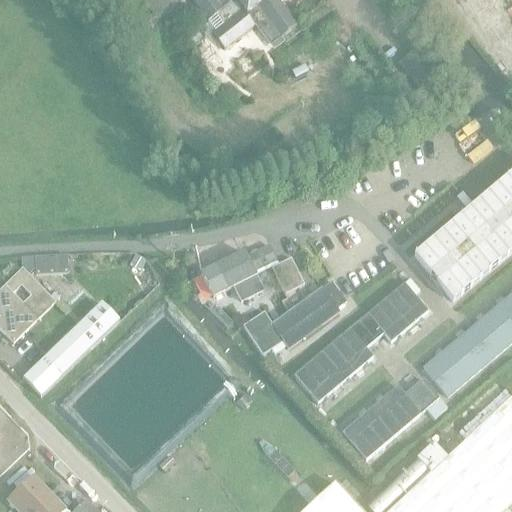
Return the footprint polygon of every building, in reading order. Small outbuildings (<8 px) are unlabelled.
[(189,0),(190,0),(207,22),(215,32),(211,35),(224,51),(254,28),(269,48),(270,46),(280,39),(295,27),(288,18),(298,10),(289,0),(189,0)] [(511,174),(414,258),(453,304),(511,253),(511,174)] [(464,210),(471,205),(462,194),(456,200),(464,210)] [(244,255),(214,270),(201,277),(212,300),(231,290),(239,306),(262,294),(254,278),(256,277),(254,273),(276,262),(269,248),(247,259),(244,255)] [(34,259),(35,271),(35,277),(69,275),(67,257),(34,259)] [(135,257),(129,267),(139,274),(145,263),(135,257)] [(35,271),(34,259),(20,260),(21,272),(22,271),(28,277),(35,271)] [(285,296),(304,287),(291,260),(271,270),(285,296)] [(0,333),(13,346),(55,305),(28,277),(22,271),(21,272),(0,292),(0,333)] [(264,315),(242,329),(262,359),(271,352),(283,345),(286,349),(289,353),(340,316),(337,312),(346,305),(331,284),(322,291),(272,327),(264,315)] [(427,315),(404,287),(293,379),(316,407),(372,360),(365,352),(383,337),(390,345),(427,315)] [(464,335),(422,371),(447,400),(511,345),(511,295),(474,327),(464,335)] [(101,306),(23,380),(41,399),(119,325),(101,306)] [(214,306),(208,312),(227,331),(233,325),(214,306)] [(342,436),(365,463),(425,412),(438,402),(421,383),(404,397),(397,389),(342,436)] [(245,396),(236,404),(242,411),(251,403),(245,396)] [(511,511),(511,401),(448,460),(435,446),(418,461),(431,476),(392,511),(511,511)] [(438,402),(425,412),(434,422),(446,411),(438,402)] [(158,467),(165,474),(176,464),(169,457),(158,467)] [(65,511),(66,511),(33,478),(8,501),(17,511),(65,511)] [(308,511),(359,511),(336,487),(308,511)] [(98,511),(87,501),(75,511),(98,511)]
